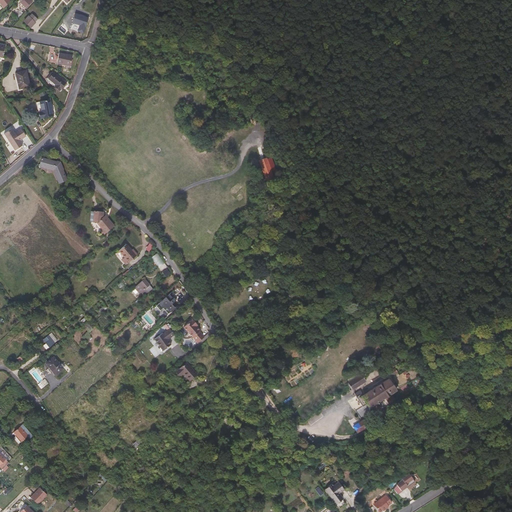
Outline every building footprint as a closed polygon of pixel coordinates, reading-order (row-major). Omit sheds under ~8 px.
[(33,4),(32,3),(33,1),(32,0),(20,0),(19,1),(27,9),(33,4)] [(36,24),(35,22),(38,19),(32,14),(25,22),(31,28),(36,24)] [(84,32),(89,18),(76,14),(71,28),(84,32)] [(68,66),(70,55),(56,53),(54,64),(68,66)] [(27,86),(24,71),(13,73),(17,89),(27,86)] [(64,83),(50,72),(43,81),(56,91),(58,89),(59,89),(64,83)] [(50,116),(47,99),(37,101),(35,102),(36,109),(39,109),(39,112),(36,112),(37,118),(50,116)] [(22,146),(19,141),(25,136),(21,129),(14,133),(11,129),(4,134),(15,150),(22,146)] [(62,170),(60,164),(58,164),(59,162),(55,162),(55,163),(40,159),(38,166),(52,170),(58,183),(65,181),(61,170),(62,170)] [(272,178),(266,161),(259,164),(264,181),(272,178)] [(89,221),(92,221),(92,222),(96,222),(100,227),(99,228),(103,233),(112,226),(105,218),(104,215),(101,218),(101,212),(93,211),(93,212),(89,212),(89,221)] [(136,254),(131,249),(130,250),(125,244),(117,251),(123,257),(120,259),(124,264),(136,254)] [(165,278),(170,273),(167,269),(162,273),(165,278)] [(151,288),(148,285),(143,279),(133,287),(138,293),(140,292),(142,294),(146,290),(147,292),(151,288)] [(170,304),(175,300),(173,298),(172,298),(168,294),(154,305),(158,310),(161,308),(167,314),(174,308),(170,304)] [(109,322),(102,314),(96,319),(104,327),(109,322)] [(205,334),(200,329),(201,328),(197,324),(199,322),(197,320),(194,317),(193,317),(185,324),(199,340),(205,334)] [(93,326),(88,320),(82,324),(88,331),(93,326)] [(154,338),(154,339),(163,349),(171,342),(167,338),(173,332),(168,327),(162,332),(161,331),(154,338)] [(50,348),(55,344),(49,336),(43,340),(50,348)] [(20,363),(26,357),(23,353),(16,358),(20,363)] [(48,373),(49,372),(52,376),(54,374),(54,375),(62,368),(52,357),(45,363),(48,367),(45,370),(48,373)] [(196,374),(185,362),(175,370),(174,371),(178,376),(182,373),(188,380),(196,374)] [(389,376),(396,371),(393,366),(386,371),(389,376)] [(364,380),(360,373),(346,382),(350,389),(364,380)] [(393,398),(389,393),(394,389),(387,377),(363,392),(362,391),(354,396),(360,405),(353,410),(358,417),(369,410),(368,408),(371,406),(374,411),(379,408),(375,402),(383,397),(387,402),(393,398)] [(351,425),(351,426),(353,428),(355,431),(362,427),(361,425),(364,423),(361,419),(351,425)] [(32,436),(25,428),(22,430),(19,427),(13,432),(15,435),(13,438),(18,444),(21,441),(27,436),(29,439),(32,436)] [(406,485),(404,483),(411,478),(408,473),(409,472),(407,469),(405,471),(402,475),(403,476),(401,478),(393,488),(396,492),(406,485)] [(337,492),(342,488),(337,481),(332,485),(330,484),(324,488),(334,502),(341,497),(337,492)] [(38,506),(47,496),(40,489),(30,498),(38,506)] [(387,504),(391,502),(385,494),(376,501),(375,502),(373,504),(378,510),(381,508),(382,510),(388,506),(387,504)]
